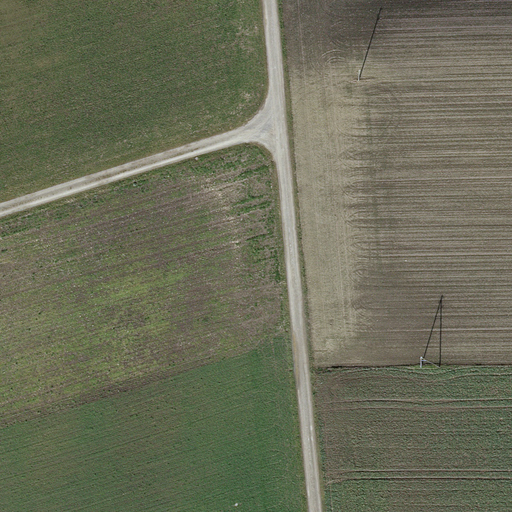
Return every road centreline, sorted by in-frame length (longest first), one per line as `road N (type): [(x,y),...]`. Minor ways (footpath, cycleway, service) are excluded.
road 1 (track): [(318,511),(270,0)]
road 2 (track): [(281,117),(0,204)]
